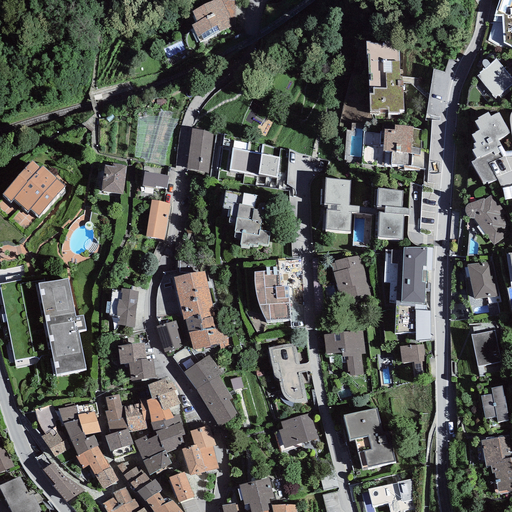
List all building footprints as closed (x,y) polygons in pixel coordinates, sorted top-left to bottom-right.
[(214,0),(192,11),(197,22),(191,26),(200,43),(233,25),(230,18),(236,17),(234,0),(232,0),(214,0)] [(511,0),(499,0),(494,16),(503,16),(504,43),(511,47),(511,0)] [(399,41),(368,42),(370,112),(380,112),(380,111),(388,111),(388,114),(399,114),(399,111),(403,111),(402,78),(400,78),(399,41)] [(480,74),(477,76),(495,98),(498,95),(499,97),(511,86),(511,78),(496,59),(479,73),(480,74)] [(159,116),(138,114),(135,158),(169,161),(173,111),(160,110),(159,116)] [(478,120),(474,121),(479,130),(474,132),(476,133),(471,134),(475,142),(473,143),(476,147),(471,150),(477,159),(471,162),(483,184),(487,181),(488,183),(496,180),(488,163),(503,157),(511,156),(511,150),(505,152),(498,139),(509,132),(499,112),(490,116),(488,112),(477,118),(478,120)] [(413,127),(394,125),(394,129),(384,129),(384,131),(381,131),(380,145),(383,145),(383,151),(392,151),(391,164),(411,166),(410,153),(420,154),(421,130),(413,129),(413,127)] [(214,132),(192,129),(186,170),(208,173),(214,132)] [(250,142),(249,151),(282,155),(282,146),(250,142)] [(280,157),(232,149),(228,171),(258,176),(259,174),(276,177),(280,157)] [(32,161),(2,194),(11,202),(14,199),(28,212),(31,209),(38,216),(65,186),(42,166),(40,168),(32,161)] [(126,166),(112,164),(112,166),(105,165),(101,191),(122,194),(126,166)] [(169,176),(144,172),(142,186),(155,188),(155,186),(167,188),(169,176)] [(351,180),(326,178),(324,204),(328,204),(328,209),(326,209),(325,230),(349,232),(351,213),(373,215),(374,208),(349,206),(351,180)] [(385,206),(384,212),(404,215),(408,215),(408,208),(402,208),(403,190),(378,189),(377,206),(385,206)] [(228,222),(236,223),(234,237),(241,238),(240,245),(248,246),(249,244),(258,245),(258,243),(268,245),(271,220),(262,218),(264,208),(265,196),(243,193),(243,194),(225,191),(223,209),(230,210),(228,222)] [(483,198),(470,203),(468,204),(467,205),(466,207),(465,208),(465,209),(465,211),(466,213),(466,214),(468,216),(469,216),(470,217),(472,218),(473,218),(494,245),(511,230),(511,218),(492,194),(484,199),(483,198)] [(170,203),(152,200),(145,236),(164,239),(170,203)] [(403,239),(404,215),(384,212),(379,212),(377,237),(403,239)] [(427,248),(403,248),(401,303),(424,304),(425,283),(426,283),(427,248)] [(360,255),(334,261),(335,263),(330,264),(341,305),(371,297),(360,255)] [(492,262),(467,265),(474,299),(498,296),(492,262)] [(278,270),(254,272),(254,279),(255,288),(256,295),(257,301),(260,308),(263,314),(266,321),(290,318),(287,285),(279,286),(278,270)] [(204,271),(174,278),(183,319),(185,319),(214,312),(204,271)] [(7,282),(0,283),(0,286),(16,367),(36,364),(18,274),(6,277),(7,282)] [(68,279),(39,285),(56,376),(87,370),(79,333),(86,331),(83,316),(75,317),(68,279)] [(138,291),(121,289),(121,291),(112,290),(109,315),(119,316),(119,322),(117,321),(117,326),(134,328),(138,291)] [(430,311),(415,311),(415,340),(430,340),(430,311)] [(214,312),(185,319),(189,333),(217,326),(214,312)] [(176,321),(156,326),(164,353),(180,348),(179,344),(182,343),(176,321)] [(217,326),(189,333),(193,350),(219,344),(221,353),(233,350),(227,324),(217,326)] [(495,330),(471,335),(477,366),(501,362),(495,330)] [(362,331),(323,335),(326,354),(328,354),(329,363),(342,362),(342,363),(347,362),(348,372),(350,371),(350,376),(364,374),(362,355),(365,355),(362,331)] [(295,342),(268,347),(273,372),(274,375),(275,377),(277,378),(278,379),(280,386),(281,390),(283,394),(285,398),(288,400),(291,402),(295,403),(298,403),(302,402),(307,401),(295,342)] [(120,365),(129,364),(137,363),(136,360),(146,359),(144,343),(118,346),(120,365)] [(423,344),(399,347),(401,363),(412,362),(414,380),(424,379),(422,361),(425,361),(423,344)] [(184,373),(196,390),(219,377),(222,374),(209,356),(184,373)] [(146,359),(136,360),(137,363),(129,364),(131,381),(155,378),(153,358),(146,359)] [(233,399),(219,377),(196,390),(219,428),(238,416),(229,401),(233,399)] [(165,379),(147,385),(151,396),(152,400),(157,398),(164,411),(169,409),(181,404),(174,390),(175,389),(172,382),(167,384),(165,379)] [(502,386),(491,388),(492,394),(480,396),(485,419),(496,417),(497,422),(509,419),(505,396),(503,397),(502,386)] [(118,394),(105,398),(108,411),(105,411),(110,434),(128,430),(123,406),(121,406),(118,394)] [(151,396),(139,399),(141,404),(140,404),(143,421),(144,421),(150,419),(151,423),(165,420),(173,418),(172,416),(169,409),(164,411),(157,398),(152,400),(151,396)] [(96,403),(76,405),(78,415),(79,419),(83,433),(84,432),(85,435),(101,432),(96,418),(98,418),(97,414),(98,414),(96,403)] [(140,403),(123,406),(128,430),(129,432),(146,429),(144,421),(143,421),(140,404),(140,403)] [(52,405),(34,409),(37,421),(41,428),(45,434),(61,426),(55,411),(52,405)] [(58,410),(55,411),(61,426),(64,425),(63,423),(79,419),(78,415),(76,405),(58,409),(58,410)] [(376,408),(343,416),(349,440),(355,439),(362,468),(394,461),(387,430),(382,431),(376,408)] [(311,413),(280,422),(282,429),(278,430),(284,449),(318,439),(311,413)] [(185,434),(181,423),(182,422),(178,414),(172,416),(173,418),(165,420),(151,423),(154,432),(155,432),(156,435),(157,435),(165,450),(166,453),(184,445),(182,435),(185,434)] [(99,445),(94,435),(86,439),(85,435),(84,432),(83,433),(79,419),(63,423),(64,425),(73,446),(78,455),(97,446),(99,445)] [(45,434),(41,437),(55,457),(73,446),(64,425),(61,426),(45,434)] [(209,425),(190,431),(194,445),(196,445),(198,450),(212,446),(215,445),(209,425)] [(110,434),(105,436),(110,452),(111,451),(132,444),(133,444),(129,432),(128,430),(110,434)] [(2,435),(0,435),(0,472),(14,467),(4,445),(2,435)] [(165,450),(157,435),(156,435),(147,440),(145,436),(134,441),(143,461),(165,450)] [(507,436),(481,441),(486,467),(490,466),(511,463),(510,456),(511,455),(511,441),(508,443),(507,436)] [(135,452),(132,444),(111,451),(114,459),(135,452)] [(194,445),(182,449),(189,476),(218,468),(212,446),(198,450),(196,445),(194,445)] [(89,465),(95,476),(109,468),(97,446),(78,455),(75,456),(83,469),(89,465)] [(165,450),(143,461),(149,476),(155,472),(157,476),(167,470),(165,467),(172,463),(166,453),(165,450)] [(138,466),(136,467),(131,460),(123,464),(122,462),(116,466),(123,475),(130,483),(144,473),(138,466)] [(65,476),(52,463),(42,470),(55,485),(53,486),(66,503),(85,490),(65,476)] [(511,467),(511,463),(490,466),(492,473),(494,473),(498,491),(507,490),(508,492),(511,491),(511,467)] [(109,468),(95,476),(103,490),(119,480),(111,466),(109,468)] [(184,472),(169,477),(179,503),(193,497),(184,472)] [(144,473),(130,483),(137,492),(151,481),(144,473)] [(19,477),(0,485),(0,489),(10,511),(37,511),(41,511),(33,494),(29,495),(19,477)] [(239,485),(244,504),(244,505),(269,499),(273,498),(268,478),(239,485)] [(151,481),(137,492),(145,502),(146,501),(158,492),(162,489),(155,479),(151,481)] [(411,479),(368,489),(373,506),(388,503),(389,511),(404,511),(405,511),(415,509),(411,494),(415,493),(411,479)] [(125,487),(113,492),(115,497),(120,506),(122,505),(132,500),(125,487)] [(158,492),(146,501),(153,511),(182,511),(169,497),(164,500),(158,492)] [(115,497),(114,497),(103,504),(107,511),(127,511),(122,505),(120,506),(115,497)] [(136,499),(132,500),(122,505),(127,511),(137,511),(143,508),(136,499)] [(271,505),(269,499),(244,505),(244,504),(242,504),(243,511),(272,511),(272,510),(271,505)] [(235,503),(222,506),(223,511),(243,511),(242,504),(236,505),(235,503)]
